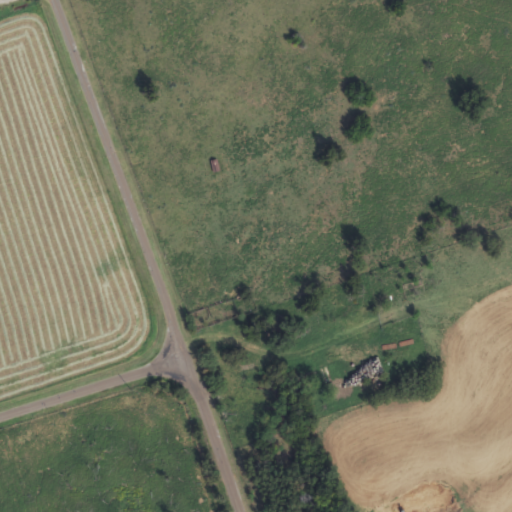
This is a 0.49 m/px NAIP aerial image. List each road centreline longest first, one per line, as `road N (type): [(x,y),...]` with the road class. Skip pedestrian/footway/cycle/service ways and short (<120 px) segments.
road 1 (residential): [(237,511),(45,0)]
road 2 (residential): [(0,420),(187,362)]
